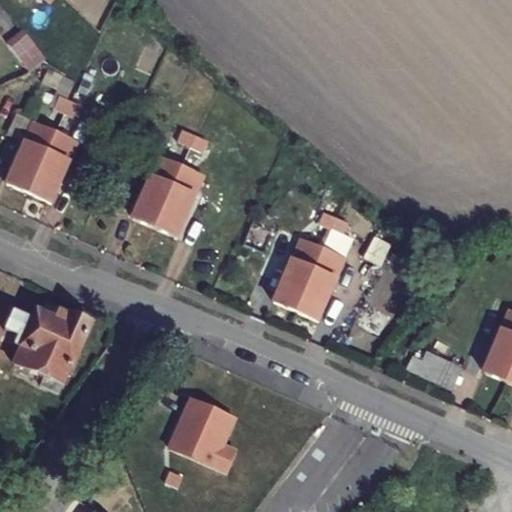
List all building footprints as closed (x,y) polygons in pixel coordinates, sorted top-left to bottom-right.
[(65,74),(43,44),(26,57),(48,87),(65,74)] [(30,154),(44,161),(55,136),(40,130),(30,154)] [(44,161),(60,167),(71,143),(55,136),(44,161)] [(44,161),(30,154),(22,151),(5,192),(26,201),(44,161)] [(44,161),(26,201),(49,210),(65,169),(60,167),(44,161)] [(160,202),(140,258),(166,267),(190,196),(178,192),(173,206),(160,202)] [(203,201),(190,196),(166,267),(188,274),(207,217),(198,214),(203,201)] [(297,262),(278,315),(302,323),(327,254),(312,249),(306,265),(297,262)] [(340,258),(327,254),(302,323),(325,331),(344,277),(334,274),(340,258)] [(511,262),(508,261),(498,286),(511,292),(511,262)] [(511,304),(485,374),(496,378),(507,383),(511,369),(511,304)] [(90,330),(90,328),(70,319),(70,320),(59,315),(54,325),(34,316),(31,324),(12,316),(3,335),(6,337),(16,341),(24,344),(22,351),(16,364),(24,368),(23,372),(61,389),(70,372),(72,372),(90,330)] [(3,343),(13,347),(16,341),(6,337),(3,343)] [(16,341),(13,347),(22,351),(24,344),(16,341)] [(420,345),(409,368),(448,388),(460,366),(420,345)] [(149,428),(152,439),(201,459),(222,407),(199,397),(188,425),(158,412),(149,428)] [(245,417),(222,407),(201,459),(257,481),(266,458),(234,445),(245,417)] [(394,486),(374,511),(395,511),(406,497),(400,492),(394,486)]
